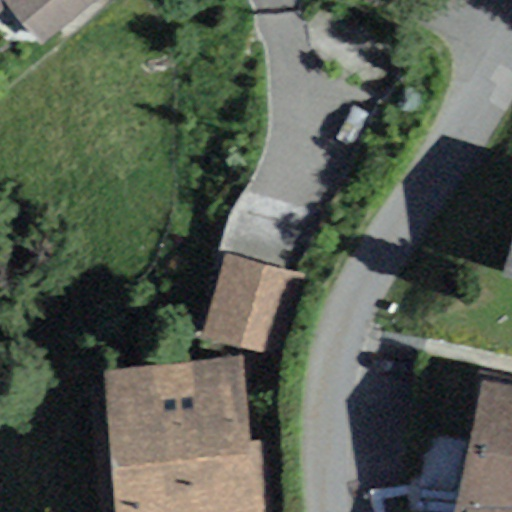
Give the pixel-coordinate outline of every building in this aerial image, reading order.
[(0,0),(0,13),(12,4),(45,43),(96,0),(0,0)] [(511,197),(489,272),(511,278),(511,197)] [(301,272),(233,247),(206,321),(274,345),(301,272)] [(243,353),(112,362),(122,511),(273,511),(269,440),(250,441),(243,353)] [(511,511),(511,375),(481,367),(447,499),(463,503),(464,511),(511,511)]
